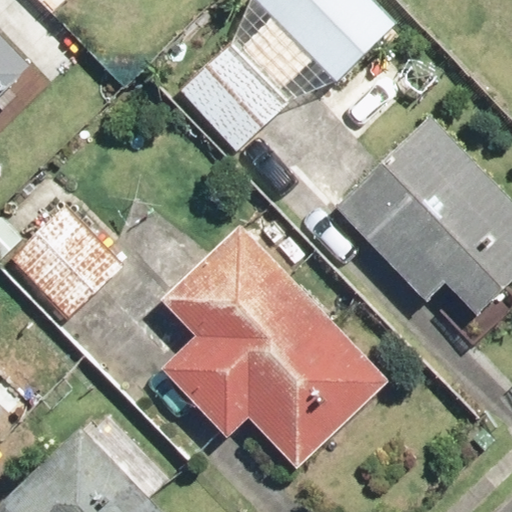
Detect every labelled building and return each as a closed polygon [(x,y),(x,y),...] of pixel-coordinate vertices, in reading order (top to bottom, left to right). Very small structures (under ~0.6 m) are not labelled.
[(268,0),(336,76),(399,20),(381,0),(268,0)] [(0,22),(0,95),(37,64),(0,22)] [(242,41),(189,87),(246,151),(299,105),(242,41)] [(511,176),(458,116),(352,209),(428,294),(450,274),(488,317),(511,295),(511,176)] [(10,208),(0,215),(0,246),(68,328),(136,270),(83,207),(40,243),(10,208)] [(298,463),(399,375),(259,218),(175,292),(205,326),(160,366),(231,445),(260,420),(298,463)] [(179,511),(100,422),(0,510),(0,511),(179,511)]
